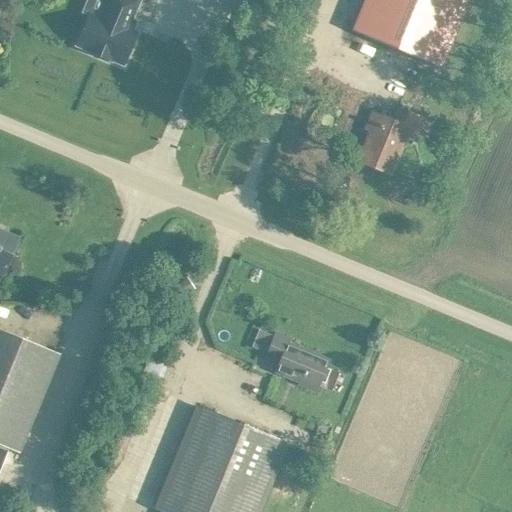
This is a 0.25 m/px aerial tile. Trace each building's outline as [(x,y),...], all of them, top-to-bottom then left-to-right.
[(88,13),(88,15),(75,46),(89,51),(88,52),(108,60),(109,60),(122,65),(136,33),(126,29),(138,0),(107,0),(100,18),(88,13)] [(363,0),(351,29),(440,66),(467,0),(363,0)] [(418,132),(423,119),(396,107),(391,119),(372,111),(367,122),(372,124),(356,161),(388,174),(407,127),(418,132)] [(0,273),(1,274),(17,237),(0,230),(0,273)] [(314,391),(328,359),(287,342),(289,338),(274,332),(264,356),(278,362),(274,372),(289,378),(290,376),(299,379),(297,384),(314,391)] [(0,444),(17,452),(56,357),(0,334),(0,444)] [(257,511),(286,443),(196,406),(154,507),(164,511),(257,511)]
